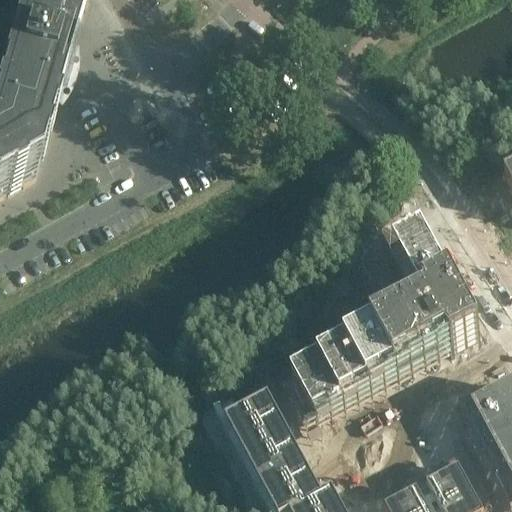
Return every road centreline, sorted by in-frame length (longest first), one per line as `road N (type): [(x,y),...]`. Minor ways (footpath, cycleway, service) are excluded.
road 1 (residential): [(0,265),(184,164),(195,150),(162,73)]
road 2 (residential): [(404,400),(339,437),(333,457),(341,475),(375,481),(398,468),(406,436)]
road 3 (residential): [(511,342),(404,400)]
